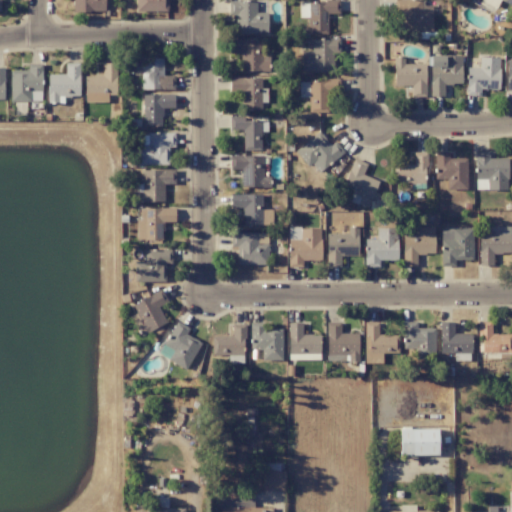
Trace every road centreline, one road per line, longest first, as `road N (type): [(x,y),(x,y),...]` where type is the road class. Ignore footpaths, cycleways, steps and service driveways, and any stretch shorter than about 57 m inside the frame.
road 1 (residential): [(211,300),(202,0)]
road 2 (residential): [(211,300),(511,298)]
road 3 (residential): [(0,42),(203,39)]
road 4 (residential): [(511,122),(373,126)]
road 5 (residential): [(373,126),(371,0)]
